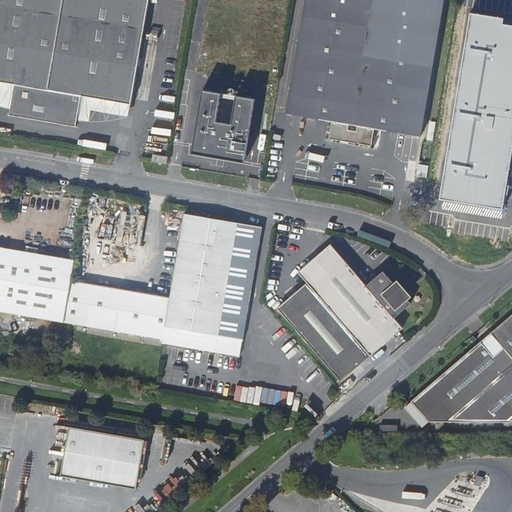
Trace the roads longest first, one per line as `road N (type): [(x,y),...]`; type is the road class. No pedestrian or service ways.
road 1 (unclassified): [(474,299),(410,242),(377,226),(0,159)]
road 2 (unclassified): [(228,511),(474,299)]
road 3 (unknown): [(249,201),(266,112),(253,86),(238,83),(201,77),(196,84),(175,188)]
